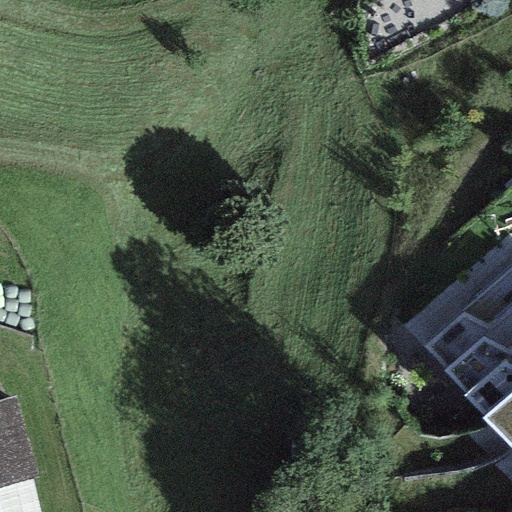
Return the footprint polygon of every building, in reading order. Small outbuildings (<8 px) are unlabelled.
[(492,333),(511,315),(511,270),(484,295),(442,331),(445,334),(464,317),(492,333)] [(511,357),(511,356),(511,315),(492,333),(464,317),(445,334),(423,351),(445,377),(485,344),(511,357)] [(511,374),(511,356),(511,357),(485,344),(445,377),(467,404),(504,372),(511,374)] [(511,454),(511,374),(504,372),(467,404),(511,454)] [(0,511),(40,511),(46,511),(17,385),(0,389),(0,511)]
